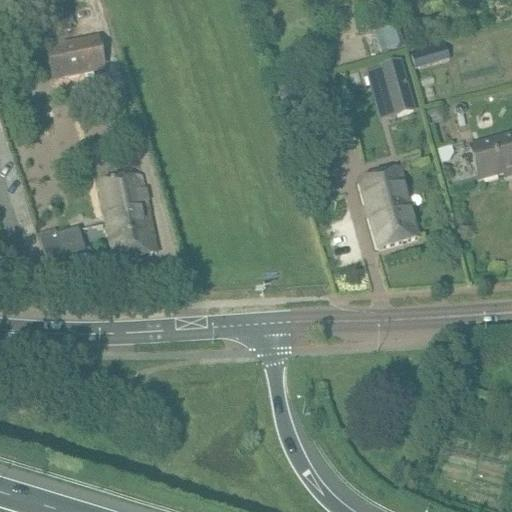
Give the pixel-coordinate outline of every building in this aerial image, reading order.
[(374,32),(379,51),(399,46),(390,10),(376,14),(380,30),(374,32)] [(99,37),(58,46),(45,48),(52,81),(105,70),(99,37)] [(448,60),(442,42),(410,51),(415,70),(448,60)] [(380,70),(367,74),(370,87),(384,83),(394,118),(413,113),(399,62),(380,68),(380,70)] [(457,105),(455,109),(456,113),(459,115),(463,114),(465,111),(464,107),(461,105),(457,105)] [(511,137),(470,148),(479,182),(511,172),(511,137)] [(307,157),(296,160),(304,186),(315,183),(316,183),(321,198),(340,192),(335,177),(333,177),(325,151),(307,157)] [(418,240),(412,221),(399,171),(359,182),(378,251),(418,240)] [(107,226),(149,216),(141,177),(99,185),(107,226)] [(156,255),(149,216),(107,226),(114,264),(156,255)] [(56,236),(40,241),(51,273),(67,268),(56,236)] [(372,237),(361,238),(363,256),(375,254),(372,237)]
